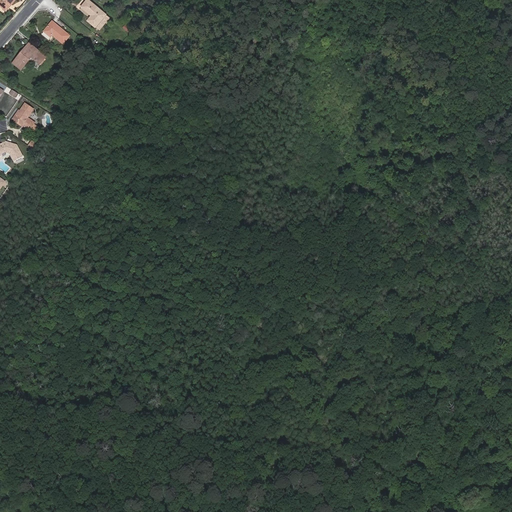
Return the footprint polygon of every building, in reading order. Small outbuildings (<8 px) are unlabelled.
[(14,0),(0,0),(0,5),(5,10),(14,0)] [(87,20),(96,27),(106,14),(89,0),(86,0),(81,6),(92,15),(87,20)] [(110,18),(106,14),(96,27),(100,30),(110,18)] [(64,43),(70,36),(52,21),(44,32),(50,38),(54,34),(64,43)] [(31,58),(40,65),(47,57),(30,43),(13,63),(21,71),(31,58)] [(15,118),(24,124),(23,125),(30,130),(31,128),(32,128),(34,124),(35,123),(28,118),(34,109),(25,104),(15,118)] [(32,141),(28,146),(34,151),(38,146),(32,141)] [(10,153),(14,161),(23,156),(17,145),(6,142),(0,144),(0,156),(1,156),(2,154),(6,152),(10,153)]
